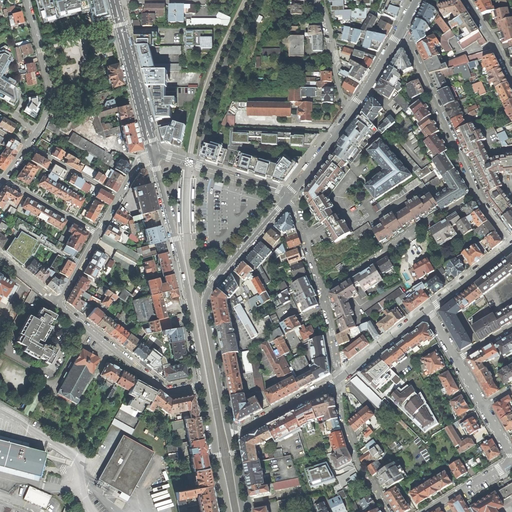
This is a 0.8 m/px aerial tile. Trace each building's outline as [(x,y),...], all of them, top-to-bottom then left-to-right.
[(57,18),(51,0),(35,0),(36,1),(35,2),(37,9),(38,8),(40,17),(41,17),(43,24),(50,22),(50,23),(58,22),(57,18)] [(51,0),(57,18),(81,12),(78,0),(51,0)] [(78,0),(81,12),(89,10),(86,0),(78,0)] [(86,0),(89,10),(90,13),(89,13),(91,21),(95,20),(96,22),(100,21),(99,18),(107,16),(102,0),(86,0)] [(348,12),(346,0),(328,0),(329,1),(329,4),(332,4),(333,6),(333,8),(331,8),(332,14),(332,19),(335,19),(335,21),(335,23),(351,22),(351,19),(352,12),(348,12)] [(384,0),(379,12),(395,20),(403,0),(384,0)] [(491,0),(475,4),(479,10),(482,15),(493,12),(495,11),(494,8),(493,9),(491,0)] [(508,8),(505,0),(498,0),(501,10),(508,8)] [(439,6),(438,6),(440,11),(441,14),(440,15),(448,26),(450,25),(468,13),(463,6),(460,2),(458,1),(439,6)] [(421,11),(417,19),(425,23),(429,25),(431,21),(433,21),(435,17),(433,16),(436,10),(434,8),(432,7),(425,3),(421,11)] [(165,14),(165,8),(165,5),(145,5),(145,14),(165,14)] [(170,22),(184,22),(184,13),(195,13),(196,5),(176,5),(165,5),(165,8),(170,8),(170,13),(168,13),(168,16),(170,16),(170,22)] [(303,10),(303,5),(292,5),(290,5),(290,8),(292,8),(292,9),(289,9),(289,14),(292,14),(292,15),(302,15),(303,10)] [(21,9),(16,11),(15,6),(6,8),(7,9),(8,17),(11,16),(12,20),(13,19),(14,25),(24,22),(23,17),(21,9)] [(511,18),(511,19),(508,8),(501,10),(495,11),(493,12),(496,23),(497,23),(498,27),(503,43),(508,42),(511,40),(511,18)] [(351,19),(366,20),(368,10),(352,10),(352,12),(351,19)] [(473,22),(468,13),(450,25),(452,29),(459,25),(465,35),(459,39),(458,40),(459,41),(461,43),(479,32),(473,22)] [(165,16),(165,14),(145,14),(143,14),(143,20),(143,26),(153,26),(153,21),(154,21),(156,20),(156,17),(158,17),(158,16),(165,16)] [(376,34),(378,30),(372,28),(378,18),(371,14),(362,31),(363,31),(376,34)] [(451,30),(448,26),(440,15),(437,21),(441,27),(446,33),(451,30)] [(228,26),(231,19),(225,19),(225,16),(219,16),(219,19),(192,18),(192,24),(191,24),(191,26),(196,26),(216,26),(222,26),(228,26)] [(414,38),(415,42),(425,23),(417,19),(414,26),(411,32),(414,38)] [(378,34),(387,36),(391,29),(392,26),(385,21),(385,22),(382,20),(379,26),(381,27),(378,34)] [(321,31),(320,27),(310,27),(309,34),(306,34),(306,36),(323,36),(321,31)] [(368,39),(365,49),(378,52),(387,37),(345,27),(343,35),(338,34),(337,40),(358,46),(362,38),(368,39)] [(214,47),(214,31),(205,31),(205,30),(201,30),(201,31),(187,31),(187,46),(193,46),(196,46),(214,47)] [(455,36),(451,30),(446,33),(437,39),(440,45),(446,53),(449,61),(455,58),(453,51),(453,50),(449,45),(449,40),(455,36)] [(482,35),(479,32),(461,43),(459,41),(458,43),(463,50),(477,41),(481,47),(487,43),(482,35)] [(134,33),(138,46),(150,46),(155,46),(155,44),(158,44),(158,38),(155,38),(155,33),(134,33)] [(304,57),(305,36),(289,36),(289,44),(289,57),(304,57)] [(323,43),(323,36),(309,36),(309,38),(313,38),(313,51),(323,51),(323,43)] [(421,55),(425,63),(439,57),(435,47),(440,45),(437,39),(435,36),(428,40),(429,41),(417,46),(421,55)] [(14,45),(17,63),(22,62),(22,60),(23,60),(23,57),(21,58),(19,50),(22,49),(24,55),(25,55),(26,57),(27,56),(27,55),(32,53),(32,50),(30,44),(29,44),(28,41),(14,45)] [(140,58),(144,72),(156,72),(150,46),(138,46),(140,58)] [(367,57),(362,66),(368,70),(373,62),(376,56),(357,50),(342,46),(340,50),(347,53),(364,58),(364,56),(367,57)] [(262,57),(281,57),(281,48),(262,48),(262,57)] [(428,70),(431,75),(467,64),(476,61),(482,59),(494,56),(492,51),(491,49),(467,57),(466,56),(447,64),(447,65),(445,66),(441,56),(439,57),(425,63),(428,70)] [(0,97),(14,105),(18,99),(16,88),(13,86),(15,81),(9,77),(8,80),(2,76),(13,58),(12,54),(8,52),(5,50),(0,51),(0,97)] [(394,61),(390,67),(399,73),(399,72),(401,69),(402,69),(403,69),(404,73),(413,69),(405,50),(401,50),(394,61)] [(496,61),(494,56),(482,59),(485,64),(482,65),(485,70),(487,69),(489,74),(501,69),(496,61)] [(14,63),(13,58),(2,76),(8,80),(9,77),(6,76),(14,63)] [(351,77),(360,83),(364,77),(368,70),(362,66),(352,61),(350,64),(354,67),(354,68),(351,74),(352,74),(351,77)] [(28,73),(36,71),(34,66),(34,63),(26,65),(27,70),(19,71),(19,75),(28,73)] [(119,64),(106,67),(109,75),(107,76),(108,80),(109,79),(112,87),(124,84),(121,74),(119,64)] [(434,84),(438,93),(448,88),(443,75),(444,75),(445,76),(447,77),(462,72),(465,81),(469,80),(472,78),(470,72),(469,69),(467,64),(431,75),(434,84)] [(398,92),(402,89),(400,87),(401,86),(402,85),(399,83),(401,80),(399,79),(401,77),(398,74),(399,73),(390,67),(386,73),(382,80),(392,86),(396,90),(398,92)] [(489,74),(478,79),(479,81),(488,77),(492,85),(494,84),(496,89),(508,84),(504,76),(501,69),(489,74)] [(28,85),(36,83),(35,80),(34,72),(28,73),(28,74),(19,75),(20,81),(27,80),(28,85)] [(167,87),(167,72),(160,72),(156,72),(144,72),(146,80),(148,87),(167,87)] [(332,76),(332,72),(322,72),(322,82),(329,82),(332,82),(332,76)] [(343,87),(353,93),(356,90),(359,85),(338,73),(339,76),(346,80),(343,87)] [(390,99),(396,90),(392,86),(382,80),(379,86),(376,91),(390,99)] [(412,98),(413,97),(424,92),(421,86),(419,80),(408,85),(407,85),(409,88),(408,88),(412,98)] [(481,82),(475,85),(472,86),(475,94),(479,93),(480,96),(493,90),(492,88),(485,91),(481,82)] [(511,92),(511,91),(508,84),(496,89),(504,105),(511,101),(511,92)] [(167,87),(148,87),(153,105),(155,117),(157,117),(156,118),(157,121),(165,119),(164,116),(172,115),(172,108),(175,108),(175,103),(175,99),(167,99),(167,92),(169,92),(170,88),(167,87)] [(441,100),(445,108),(455,103),(452,98),(454,97),(452,94),(451,95),(449,91),(453,89),(452,87),(448,88),(438,93),(441,100)] [(333,88),(329,88),(318,88),(302,88),(282,88),(282,93),(290,93),(290,103),(302,103),(302,99),(307,98),(307,97),(316,97),(316,98),(323,98),(323,103),(333,103),(333,95),(333,88)] [(404,109),(410,103),(399,93),(394,99),(404,109)] [(24,112),(35,117),(37,113),(40,108),(39,107),(41,103),(36,100),(36,99),(36,97),(30,98),(30,101),(24,112)] [(115,103),(114,100),(110,102),(111,104),(110,105),(109,103),(107,104),(107,105),(101,107),(100,103),(95,104),(96,109),(100,122),(103,121),(101,117),(117,112),(115,103)] [(375,100),(370,100),(367,105),(363,113),(372,123),(379,116),(378,115),(383,109),(375,100)] [(424,132),(429,139),(436,134),(440,131),(437,128),(436,128),(435,126),(437,124),(436,123),(435,121),(433,123),(431,121),(432,120),(429,117),(432,115),(429,111),(427,109),(429,107),(428,106),(427,105),(425,106),(423,104),(424,104),(421,100),(418,102),(412,106),(410,108),(413,112),(412,112),(418,120),(418,119),(421,123),(418,125),(421,128),(420,129),(423,133),(424,132)] [(312,103),(302,103),(290,103),(278,102),(239,102),(233,102),(226,116),(231,119),(235,111),(238,109),(248,109),(248,115),(292,116),(292,106),(300,106),(302,106),(302,110),(300,110),(298,110),(298,116),(302,116),(302,121),(312,121),(312,111),(312,103)] [(448,114),(451,121),(462,116),(463,116),(457,102),(455,103),(445,108),(448,114)] [(412,106),(410,103),(404,109),(407,112),(409,110),(409,109),(410,108),(412,106)] [(129,104),(117,107),(118,112),(118,113),(121,126),(133,122),(131,114),(129,104)] [(96,133),(106,138),(101,124),(95,109),(60,128),(49,121),(45,128),(109,166),(116,152),(112,152),(111,155),(73,133),(71,130),(89,120),(93,122),(96,133)] [(328,231),(336,243),(343,238),(349,235),(353,232),(345,220),(341,223),(337,217),(340,215),(329,197),(350,169),(347,165),(346,164),(359,146),(365,139),(374,126),(372,123),(363,113),(359,119),(354,126),(346,136),(342,142),(336,151),(338,153),(329,164),(309,189),(306,193),(304,194),(304,195),(306,196),(311,205),(310,206),(312,209),(318,218),(323,225),(324,224),(327,228),(329,231),(328,231)] [(456,131),(457,131),(467,126),(462,116),(451,121),(453,126),(456,131)] [(395,123),(390,117),(385,122),(386,123),(378,130),(382,135),(395,123)] [(0,126),(4,129),(11,133),(15,125),(2,118),(1,120),(0,119),(0,126)] [(136,131),(133,122),(121,126),(127,152),(140,149),(136,131)] [(106,138),(120,133),(118,126),(110,129),(110,128),(108,124),(105,125),(104,123),(101,124),(106,138)] [(182,148),(187,126),(175,123),(175,125),(171,126),(169,126),(168,125),(158,127),(159,131),(160,135),(161,136),(160,136),(162,136),(164,142),(165,143),(168,144),(175,146),(182,148)] [(467,156),(470,155),(484,148),(482,142),(485,140),(481,131),(477,132),(473,124),(467,126),(457,131),(460,137),(459,137),(460,140),(462,144),(463,143),(467,156)] [(502,127),(495,131),(500,141),(501,143),(502,146),(511,145),(511,138),(507,139),(502,127)] [(244,132),(238,132),(238,134),(238,139),(241,139),(241,142),(242,142),(245,142),(249,142),(250,137),(263,138),(262,143),(266,143),(270,143),(270,145),(278,145),(278,138),(291,139),(291,146),(303,146),(303,145),(303,144),(310,144),(314,139),(316,139),(319,134),(315,134),(315,135),(312,135),(312,134),(305,134),(303,134),(303,135),(296,134),(293,134),(275,133),(273,133),(268,133),(265,132),(244,132)] [(238,139),(238,134),(233,134),(233,143),(242,143),(242,142),(241,142),(241,139),(238,139)] [(435,155),(437,158),(445,153),(448,150),(445,147),(444,145),(446,143),(445,142),(444,141),(441,142),(440,140),(436,134),(429,139),(427,141),(431,146),(429,148),(434,155),(435,155)] [(2,139),(0,142),(0,143),(16,153),(19,149),(22,145),(10,138),(6,144),(3,142),(4,140),(2,139)] [(381,140),(367,151),(384,171),(382,173),(365,188),(376,200),(392,189),(395,192),(396,192),(399,190),(400,189),(398,186),(412,176),(385,145),(385,144),(384,143),(384,144),(381,140)] [(44,151),(48,143),(44,141),(40,149),(44,151)] [(0,147),(4,150),(0,155),(9,162),(12,158),(16,153),(0,143),(0,147)] [(223,165),(228,150),(223,149),(223,147),(212,144),(212,146),(204,144),(202,157),(206,158),(206,160),(212,161),(223,165)] [(55,158),(59,160),(64,152),(56,147),(51,156),(55,158)] [(478,174),(488,194),(500,188),(502,187),(497,175),(500,173),(504,173),(504,174),(511,173),(511,154),(507,155),(507,157),(495,158),(490,160),(484,148),(470,155),(478,174)] [(265,177),(283,183),(289,175),(302,158),(283,157),(278,164),(239,152),(234,168),(265,177)] [(43,158),(34,153),(30,161),(31,161),(41,167),(45,169),(49,162),(43,158)] [(455,169),(454,167),(455,160),(454,158),(454,157),(450,160),(445,153),(437,158),(422,170),(420,168),(417,165),(412,169),(419,177),(420,180),(434,170),(438,176),(430,181),(432,185),(455,169)] [(79,172),(82,167),(77,164),(78,161),(66,154),(64,158),(67,160),(65,164),(71,167),(79,172)] [(83,161),(89,165),(93,157),(87,154),(83,161)] [(0,155),(0,168),(3,170),(6,167),(9,162),(0,155)] [(128,170),(131,166),(120,159),(114,169),(125,175),(128,170)] [(40,169),(41,167),(31,161),(30,164),(28,163),(25,166),(22,170),(33,176),(37,169),(37,168),(40,169)] [(58,167),(54,165),(50,172),(54,175),(59,177),(63,170),(58,167)] [(82,171),(94,178),(97,172),(86,165),(82,171)] [(122,181),(124,177),(110,169),(109,171),(108,170),(104,176),(105,176),(109,179),(120,185),(122,181)] [(129,189),(133,188),(149,184),(145,170),(142,169),(137,175),(136,177),(129,189)] [(438,205),(442,210),(446,207),(446,208),(468,194),(469,191),(465,184),(458,174),(455,169),(432,185),(434,187),(445,180),(450,188),(434,199),(438,205)] [(36,178),(33,176),(22,170),(16,178),(21,181),(28,185),(29,183),(32,185),(36,178)] [(67,172),(63,170),(59,177),(63,179),(67,172)] [(41,187),(46,190),(51,180),(54,175),(50,172),(47,178),(43,175),(37,185),(41,187)] [(101,183),(105,176),(104,176),(97,172),(94,178),(93,179),(97,181),(101,183)] [(78,178),(73,175),(68,183),(79,189),(84,182),(84,181),(78,178)] [(118,188),(120,185),(109,179),(105,186),(109,188),(116,192),(118,188)] [(48,191),(52,193),(57,183),(51,180),(46,190),(48,191)] [(89,184),(84,182),(79,189),(84,192),(89,184)] [(224,184),(216,182),(214,190),(222,192),(224,184)] [(58,196),(66,201),(71,191),(57,183),(52,193),(58,196)] [(133,188),(140,214),(156,210),(152,197),(149,184),(133,188)] [(0,207),(1,209),(7,200),(16,205),(21,195),(13,190),(5,185),(0,191),(0,207)] [(489,202),(502,219),(510,213),(511,211),(511,205),(510,204),(511,203),(502,192),(500,188),(488,194),(485,195),(487,199),(489,202)] [(100,189),(96,197),(109,204),(113,197),(106,193),(100,189)] [(69,203),(71,204),(77,195),(71,191),(66,201),(69,203)] [(383,224),(373,230),(380,242),(384,240),(385,241),(401,230),(403,229),(403,228),(416,220),(417,221),(419,219),(435,209),(434,208),(438,205),(434,199),(431,194),(421,200),(419,197),(406,205),(408,208),(396,216),(393,213),(381,221),(383,224)] [(79,208),(84,199),(77,195),(71,204),(75,206),(79,208)] [(27,198),(22,207),(26,210),(24,213),(28,216),(30,212),(35,203),(30,200),(27,198)] [(103,205),(93,200),(90,205),(100,211),(101,208),(103,205)] [(39,205),(35,203),(30,212),(37,216),(43,207),(39,205)] [(467,214),(469,217),(480,210),(476,204),(474,203),(472,203),(462,210),(465,215),(467,214)] [(98,213),(100,211),(90,205),(87,211),(96,216),(98,213)] [(115,213),(113,218),(125,225),(129,216),(125,214),(126,211),(120,205),(115,213)] [(16,210),(11,207),(7,212),(13,215),(16,210)] [(46,209),(43,207),(37,216),(45,221),(50,212),(46,209)] [(95,220),(96,216),(87,211),(83,209),(80,214),(93,222),(95,220)] [(148,228),(160,225),(158,217),(156,210),(140,214),(132,216),(132,219),(133,220),(136,219),(143,217),(145,224),(146,223),(148,228)] [(475,223),(479,228),(488,221),(482,213),(480,210),(469,217),(468,219),(467,219),(471,225),(475,223)] [(511,211),(510,213),(502,219),(507,225),(511,231),(511,211)] [(54,214),(50,212),(45,221),(53,225),(58,216),(54,214)] [(453,227),(457,224),(462,221),(457,213),(443,221),(430,230),(440,247),(458,235),(453,227)] [(284,238),(286,238),(297,234),(290,214),(287,214),(281,220),(275,227),(282,233),(283,232),(285,234),(285,235),(284,235),(284,236),(283,236),(284,238)] [(62,218),(58,216),(53,225),(61,230),(66,221),(62,218)] [(472,225),(471,225),(467,219),(468,219),(467,218),(464,219),(462,221),(457,224),(465,236),(475,229),(476,230),(477,229),(476,228),(473,230),(470,226),(472,225)] [(132,219),(130,220),(129,221),(132,233),(131,233),(137,237),(136,232),(134,223),(133,220),(132,219)] [(484,235),(486,238),(496,231),(492,226),(488,221),(479,228),(477,229),(476,230),(481,237),(484,235)] [(369,222),(350,235),(353,241),(372,229),(369,222)] [(72,233),(65,245),(66,246),(69,248),(76,252),(81,243),(87,233),(72,224),(68,231),(72,233)] [(164,241),(160,225),(148,228),(146,229),(147,234),(148,234),(150,242),(149,243),(150,245),(156,243),(164,241)] [(106,230),(104,234),(118,242),(120,240),(117,238),(120,232),(116,230),(117,228),(113,227),(113,228),(108,226),(106,230)] [(273,247),(281,238),(272,231),(268,235),(264,239),(273,247)] [(486,238),(480,242),(485,249),(488,248),(488,246),(488,245),(489,244),(492,249),(495,247),(502,242),(502,240),(496,231),(486,238)] [(140,248),(137,237),(131,233),(128,240),(127,239),(124,245),(132,250),(140,248)] [(117,249),(112,258),(130,273),(141,255),(132,250),(124,245),(104,234),(101,240),(117,249)] [(286,250),(301,244),(298,236),(297,234),(286,238),(288,244),(285,245),(286,250)] [(166,246),(164,241),(156,243),(159,254),(167,252),(166,246)] [(480,242),(462,254),(466,258),(465,259),(467,262),(468,262),(471,266),(478,261),(488,253),(485,249),(480,242)] [(265,260),(272,252),(261,243),(258,247),(254,251),(265,260)] [(143,258),(156,255),(156,251),(150,253),(148,245),(140,248),(143,258)] [(276,252),(277,253),(280,255),(285,254),(282,246),(276,252)] [(286,253),(290,264),(301,260),(299,254),(297,249),(286,253)] [(93,257),(89,263),(99,269),(106,256),(96,250),(93,257)] [(257,269),(265,260),(254,251),(250,255),(247,260),(257,269)] [(170,262),(167,252),(159,254),(157,254),(160,262),(158,263),(156,265),(156,264),(154,264),(154,263),(153,260),(145,262),(145,266),(144,266),(145,273),(147,272),(148,276),(157,274),(155,269),(157,268),(159,266),(160,265),(163,276),(173,274),(170,262)] [(70,272),(75,265),(63,258),(55,253),(48,265),(50,266),(48,269),(52,271),(59,260),(63,262),(64,261),(65,262),(59,272),(67,277),(70,272)] [(271,259),(274,262),(280,255),(277,253),(271,259)] [(480,281),(475,285),(483,295),(511,273),(511,272),(511,256),(511,257),(505,261),(492,272),(480,281)] [(391,269),(394,267),(388,257),(382,260),(377,264),(383,274),(385,272),(386,273),(391,270),(391,269)] [(29,271),(34,275),(41,267),(36,263),(38,260),(35,258),(26,268),(29,271)] [(420,279),(424,277),(423,276),(425,275),(423,273),(426,271),(428,274),(434,271),(428,259),(421,263),(413,267),(420,279)] [(449,269),(446,271),(450,276),(452,274),(455,278),(460,274),(465,271),(462,267),(463,266),(460,261),(458,262),(455,259),(446,265),(449,269)] [(249,279),(253,275),(252,273),(254,271),(244,262),(240,267),(235,273),(245,281),(248,278),(249,279)] [(83,273),(93,278),(99,269),(89,263),(86,268),(83,273)] [(295,278),(306,274),(304,267),(302,263),(291,267),(295,278)] [(53,272),(52,271),(48,269),(47,268),(46,270),(41,267),(34,275),(39,279),(42,282),(48,275),(50,276),(53,272)] [(383,280),(374,267),(371,269),(370,269),(367,271),(366,271),(358,275),(351,280),(356,288),(360,285),(364,290),(375,283),(376,284),(383,280)] [(264,273),(258,276),(259,278),(264,286),(269,283),(264,273)] [(141,283),(145,281),(144,279),(138,274),(135,278),(141,283)] [(175,280),(173,274),(163,276),(164,279),(165,283),(159,285),(158,281),(157,278),(147,281),(148,283),(145,284),(146,288),(149,288),(151,295),(161,292),(164,291),(177,288),(175,280)] [(0,295),(4,297),(4,296),(9,299),(16,287),(11,284),(11,283),(0,276),(0,275),(0,295)] [(78,281),(75,286),(89,294),(91,292),(91,291),(87,289),(86,291),(84,290),(85,288),(87,289),(88,286),(87,285),(89,281),(80,276),(78,281)] [(252,339),(258,336),(235,297),(233,295),(239,288),(233,276),(227,283),(220,290),(230,299),(233,304),(232,305),(235,310),(252,339)] [(421,280),(422,283),(426,288),(427,290),(429,289),(431,291),(432,290),(435,294),(440,290),(445,286),(437,276),(430,282),(425,277),(421,280)] [(306,277),(292,286),(295,291),(294,291),(298,298),(296,299),(297,302),(298,301),(304,312),(319,306),(316,300),(315,297),(317,296),(314,289),(313,287),(311,287),(310,285),(306,277)] [(59,292),(66,280),(64,278),(61,282),(59,280),(57,280),(53,278),(47,285),(51,289),(56,293),(59,292)] [(258,295),(249,299),(252,309),(252,310),(271,299),(264,286),(259,278),(255,280),(253,282),(261,295),(258,296),(258,295)] [(409,291),(411,289),(413,288),(409,282),(410,282),(408,278),(402,282),(403,284),(404,283),(409,291)] [(340,328),(342,333),(356,328),(352,317),(354,316),(348,300),(358,294),(362,299),(367,296),(364,290),(360,285),(356,288),(351,280),(330,294),(333,302),(339,318),(340,321),(338,321),(341,328),(340,328)] [(279,285),(283,293),(287,290),(288,289),(284,282),(279,285)] [(416,295),(413,297),(420,306),(426,301),(429,299),(423,291),(426,288),(422,283),(413,288),(411,289),(416,295)] [(470,289),(465,292),(473,303),(475,301),(483,295),(475,285),(470,289)] [(72,306),(83,314),(90,305),(79,299),(81,295),(89,299),(89,298),(92,300),(91,303),(96,306),(100,301),(89,294),(75,286),(67,302),(72,306)] [(178,292),(177,288),(164,291),(166,296),(169,295),(170,298),(179,295),(178,292)] [(119,298),(124,301),(130,293),(124,289),(119,298)] [(370,318),(373,316),(382,310),(385,307),(396,300),(404,294),(400,289),(379,304),(379,303),(365,313),(369,318),(370,318)] [(94,294),(91,292),(89,294),(100,301),(104,294),(96,290),(94,294)] [(107,290),(104,294),(106,296),(101,303),(107,307),(112,299),(114,301),(117,297),(107,290)] [(229,311),(235,310),(232,305),(233,304),(230,299),(220,290),(213,298),(215,309),(219,328),(232,325),(229,311)] [(277,308),(290,301),(288,298),(287,296),(290,294),(287,290),(283,293),(278,295),(280,299),(274,302),(277,308)] [(140,324),(148,322),(167,317),(165,308),(161,292),(151,295),(133,300),(138,319),(137,320),(139,322),(140,324)] [(460,296),(455,300),(460,307),(462,310),(462,311),(470,305),(473,303),(465,292),(460,296)] [(396,300),(400,305),(403,303),(402,301),(407,297),(405,293),(404,294),(396,300)] [(413,297),(404,304),(411,313),(414,310),(420,306),(413,297)] [(445,321),(450,330),(460,323),(455,315),(462,310),(460,307),(455,300),(442,311),(441,314),(443,317),(445,321)] [(511,305),(495,316),(502,327),(511,320),(511,305)] [(390,314),(385,307),(382,310),(385,314),(388,317),(394,325),(400,321),(405,317),(398,308),(390,314)] [(55,353),(56,350),(54,349),(55,348),(52,347),(50,346),(48,345),(46,348),(45,348),(46,346),(43,344),(42,346),(36,343),(38,339),(43,342),(50,327),(47,325),(48,323),(49,324),(51,321),(50,320),(51,318),(53,319),(56,315),(51,313),(47,310),(46,310),(41,308),(40,310),(38,313),(39,313),(37,315),(40,317),(38,317),(37,319),(38,319),(37,320),(29,315),(19,333),(21,334),(20,337),(19,336),(17,339),(18,340),(17,342),(25,346),(22,351),(37,359),(38,356),(39,357),(39,355),(41,356),(40,358),(43,359),(44,358),(46,360),(45,362),(49,364),(55,353)] [(91,321),(96,324),(103,315),(101,314),(102,313),(95,308),(87,318),(91,321)] [(274,326),(280,324),(280,323),(275,314),(269,317),(274,326)] [(492,333),(502,327),(495,316),(494,314),(472,327),(480,340),(492,333)] [(59,317),(56,315),(53,319),(51,318),(50,320),(51,321),(49,324),(48,323),(47,325),(50,327),(53,328),(59,317)] [(101,329),(108,334),(115,325),(113,323),(111,322),(112,321),(107,317),(106,318),(103,316),(104,316),(103,315),(96,324),(101,329)] [(268,330),(274,326),(269,317),(268,315),(262,319),(268,330)] [(146,328),(143,328),(146,334),(162,331),(171,329),(170,323),(169,316),(167,317),(148,322),(150,329),(146,329),(146,328)] [(286,335),(287,335),(301,327),(298,321),(296,316),(280,323),(280,324),(286,335)] [(388,330),(394,325),(388,317),(386,319),(377,325),(380,328),(379,329),(380,330),(381,331),(384,329),(386,332),(388,330)] [(372,321),(360,326),(363,332),(368,329),(375,340),(378,338),(381,336),(373,323),(372,321)] [(462,350),(472,344),(460,323),(450,330),(456,341),(462,350)] [(114,338),(121,344),(129,334),(115,324),(115,325),(108,334),(114,338)] [(234,336),(232,325),(219,328),(220,331),(223,350),(226,349),(236,347),(237,345),(236,336),(234,336)] [(301,342),(315,335),(312,328),(311,326),(306,329),(304,325),(301,327),(295,330),(300,341),(301,342)] [(404,360),(407,358),(405,355),(412,350),(414,351),(420,346),(424,353),(426,352),(433,348),(431,346),(437,343),(427,325),(423,325),(417,329),(417,330),(415,331),(412,333),(394,347),(394,348),(392,349),(389,351),(380,358),(390,369),(403,359),(404,360)] [(357,337),(361,334),(361,333),(358,327),(356,328),(342,333),(336,336),(338,342),(339,346),(350,342),(347,335),(350,334),(351,339),(357,337)] [(181,328),(171,329),(162,331),(164,344),(169,343),(172,343),(183,341),(182,334),(181,328)] [(282,384),(265,393),(272,405),(274,404),(296,392),(301,390),(295,378),(297,377),(292,367),(290,369),(283,355),(289,352),(285,344),(283,341),(286,339),(284,336),(280,329),(269,335),(271,340),(255,347),(269,374),(273,372),(275,375),(276,374),(282,384)] [(292,346),(300,341),(295,330),(287,335),(292,346)] [(137,357),(152,368),(168,364),(173,362),(169,343),(164,344),(162,331),(146,334),(144,336),(139,343),(131,352),(137,357)] [(126,348),(131,352),(139,343),(137,341),(137,340),(129,334),(121,344),(126,348)] [(497,344),(499,348),(503,355),(511,350),(511,334),(506,338),(504,339),(503,340),(497,344)] [(346,355),(350,359),(360,352),(369,344),(363,336),(344,351),(346,355)] [(315,366),(311,368),(317,381),(324,378),(331,374),(326,349),(324,337),(316,339),(311,341),(312,349),(311,349),(312,350),(311,350),(311,351),(312,351),(312,353),(313,352),(315,361),(316,364),(315,366)] [(184,348),(183,341),(172,343),(175,358),(186,356),(184,348)] [(487,347),(483,349),(489,359),(490,360),(493,359),(499,356),(496,350),(499,348),(497,344),(494,346),(493,344),(487,347)] [(239,354),(237,345),(236,347),(226,349),(223,350),(224,356),(236,354),(239,354)] [(95,369),(98,364),(97,363),(100,358),(82,349),(79,354),(78,353),(75,358),(77,359),(69,374),(66,372),(61,383),(63,384),(58,393),(70,400),(70,401),(72,402),(73,401),(78,404),(80,399),(78,397),(80,393),(83,394),(88,384),(86,383),(91,373),(92,373),(94,368),(95,369)] [(467,359),(475,374),(485,368),(482,363),(489,359),(483,349),(475,354),(467,359)] [(243,353),(246,373),(253,372),(251,361),(249,352),(243,353)] [(430,373),(431,374),(445,367),(444,365),(445,364),(441,357),(439,352),(437,353),(436,352),(423,359),(423,361),(422,362),(424,366),(422,367),(424,371),(426,370),(429,374),(430,373)] [(226,366),(228,377),(240,375),(236,354),(224,356),(226,366)] [(290,363),(292,367),(297,377),(295,378),(301,390),(304,388),(303,385),(306,384),(308,383),(309,385),(317,381),(311,368),(304,355),(290,363)] [(258,360),(251,361),(253,372),(257,393),(262,392),(264,391),(261,377),(258,360)] [(112,389),(115,383),(122,371),(117,368),(114,366),(113,365),(112,365),(108,363),(101,375),(108,379),(105,385),(112,389)] [(166,380),(187,376),(185,368),(184,364),(169,367),(168,364),(152,368),(156,372),(163,370),(165,379),(166,380)] [(511,365),(498,374),(504,385),(510,381),(511,380),(511,365)] [(479,381),(482,386),(492,380),(493,380),(486,368),(485,368),(475,374),(479,381)] [(429,392),(425,385),(423,382),(416,370),(406,377),(422,397),(429,392)] [(127,390),(134,377),(128,374),(122,371),(115,383),(127,390)] [(252,393),(256,393),(257,393),(253,372),(246,373),(240,375),(228,377),(230,387),(232,397),(244,395),(241,379),(249,378),(252,393)] [(442,385),(443,387),(453,382),(451,378),(451,377),(448,372),(439,377),(443,384),(442,385)] [(389,412),(391,410),(369,388),(357,376),(351,380),(387,414),(389,412)] [(433,436),(444,429),(448,427),(443,416),(429,430),(421,422),(424,418),(382,377),(377,381),(369,388),(391,410),(408,427),(419,437),(425,444),(431,440),(430,439),(433,436)] [(130,400),(127,406),(138,411),(139,412),(142,406),(141,406),(143,402),(148,405),(155,392),(156,390),(145,384),(136,379),(128,394),(133,397),(131,401),(130,400)] [(488,397),(499,391),(496,385),(492,380),(482,386),(486,393),(488,397)] [(447,392),(450,396),(459,391),(456,386),(455,385),(453,382),(443,387),(444,389),(442,390),(444,394),(447,392)] [(30,401),(37,404),(46,388),(39,384),(30,401)] [(157,389),(156,390),(155,392),(148,405),(146,408),(151,411),(156,403),(168,413),(170,399),(162,393),(157,389)] [(261,402),(266,400),(263,394),(262,392),(257,393),(256,393),(261,402)] [(270,406),(272,405),(265,393),(263,394),(266,400),(270,406)] [(188,396),(182,397),(185,410),(188,409),(189,410),(191,418),(198,417),(194,395),(188,396)] [(237,420),(240,422),(263,410),(257,398),(250,402),(251,405),(247,407),(245,395),(244,395),(232,397),(234,408),(237,420)] [(450,402),(460,420),(467,416),(465,412),(469,410),(467,406),(467,405),(468,404),(467,402),(466,401),(464,400),(464,401),(461,396),(450,402)] [(497,413),(501,420),(511,413),(511,410),(510,408),(511,406),(511,401),(509,396),(493,406),(497,413)] [(177,398),(170,399),(168,413),(185,410),(182,397),(177,398)] [(327,421),(338,418),(335,407),(336,407),(335,403),(336,403),(335,401),(334,398),(328,400),(328,398),(323,399),(316,401),(316,402),(312,403),(314,407),(317,418),(325,415),(327,421)] [(432,408),(435,405),(430,399),(427,402),(432,408)] [(120,409),(135,417),(138,411),(127,406),(123,403),(120,409)] [(304,409),(305,411),(308,420),(308,421),(314,419),(317,418),(314,407),(308,408),(304,409)] [(369,420),(374,415),(367,407),(363,411),(358,414),(366,423),(367,422),(369,420)] [(406,429),(408,427),(391,410),(389,412),(406,429)] [(300,413),(296,414),(299,423),(308,420),(305,411),(300,413)] [(296,414),(295,412),(294,413),(284,418),(268,426),(274,437),(276,441),(284,437),(285,439),(293,435),(292,433),(297,430),(299,429),(301,428),(299,423),(296,414)] [(511,413),(501,420),(505,428),(507,431),(510,430),(511,428),(511,413)] [(363,425),(366,423),(358,414),(348,422),(352,427),(355,431),(363,425)] [(460,455),(475,446),(471,440),(468,439),(462,443),(459,438),(456,434),(466,428),(470,435),(474,433),(475,435),(478,433),(477,431),(480,429),(477,423),(477,421),(476,420),(475,418),(474,418),(473,418),(470,414),(467,416),(460,420),(448,427),(444,429),(460,455)] [(200,427),(198,417),(191,418),(182,420),(173,421),(172,422),(173,430),(186,427),(189,441),(202,439),(200,427)] [(111,424),(132,435),(135,429),(115,418),(111,424)] [(319,424),(317,418),(314,419),(316,426),(318,432),(315,433),(316,434),(312,434),(315,441),(319,440),(319,438),(320,438),(323,437),(322,434),(321,431),(319,424)] [(338,418),(319,424),(321,431),(324,430),(322,425),(325,424),(328,432),(341,428),(340,424),(338,418)] [(373,431),(366,423),(363,425),(364,426),(363,426),(363,428),(365,430),(362,433),(366,437),(373,431)] [(267,440),(274,437),(268,426),(256,433),(240,441),(243,452),(245,464),(259,462),(258,459),(256,446),(262,443),(263,445),(268,442),(267,440)] [(264,458),(258,459),(259,462),(266,460),(291,455),(294,464),(307,460),(306,457),(301,442),(297,430),(292,433),(293,435),(285,439),(284,437),(276,441),(279,446),(281,450),(268,452),(269,456),(264,457),(264,458)] [(344,439),(341,432),(330,435),(332,441),(331,441),(332,446),(333,446),(335,452),(336,451),(346,448),(345,443),(344,439)] [(99,479),(129,496),(154,452),(123,435),(108,462),(105,468),(99,479)] [(22,443),(0,437),(0,440),(21,446),(22,443)] [(423,443),(419,437),(414,442),(418,447),(423,443)] [(203,446),(202,439),(189,441),(173,444),(174,451),(185,449),(185,446),(190,445),(191,449),(189,449),(190,454),(192,454),(192,457),(205,454),(203,446)] [(0,466),(42,477),(45,469),(47,460),(44,459),(46,453),(21,446),(0,440),(0,466)] [(482,446),(485,451),(495,446),(493,442),(492,440),(488,443),(487,441),(484,443),(485,444),(482,446)] [(365,446),(363,442),(358,446),(364,455),(359,459),(362,463),(369,458),(373,464),(377,461),(365,446)] [(368,444),(365,446),(377,461),(378,461),(382,457),(381,456),(384,453),(378,445),(377,446),(373,448),(369,443),(368,444)] [(433,461),(424,446),(419,450),(428,465),(433,461)] [(495,457),(500,454),(495,446),(485,451),(483,452),(486,456),(487,455),(490,460),(495,457)] [(349,454),(346,448),(336,451),(337,453),(334,455),(334,454),(331,456),(338,468),(351,462),(351,460),(351,459),(349,454)] [(177,452),(168,454),(170,461),(179,459),(177,452)] [(206,463),(205,454),(192,457),(191,457),(194,471),(195,471),(208,469),(206,463)] [(473,459),(468,461),(472,467),(476,464),(473,459)] [(262,485),(270,483),(270,482),(264,483),(263,475),(264,475),(263,470),(262,470),(261,463),(266,462),(266,460),(259,462),(245,464),(247,475),(250,488),(262,485)] [(460,460),(449,466),(457,479),(461,477),(462,476),(464,476),(466,475),(466,473),(467,473),(460,460)] [(378,461),(377,461),(373,464),(368,467),(370,471),(373,476),(374,475),(386,468),(382,462),(379,464),(378,461)] [(398,461),(386,468),(374,475),(375,475),(378,473),(381,478),(379,479),(381,482),(383,486),(385,485),(388,489),(389,489),(393,486),(408,477),(398,461)] [(327,462),(305,469),(311,489),(337,481),(327,462)] [(0,466),(0,469),(42,480),(42,477),(0,466)] [(209,476),(208,469),(195,471),(196,481),(195,481),(196,485),(197,485),(198,488),(211,486),(209,476)] [(445,472),(433,479),(440,491),(446,487),(452,484),(445,472)] [(275,490),(302,485),(299,478),(273,483),(275,490)] [(433,479),(422,486),(429,498),(435,494),(440,491),(433,479)] [(511,511),(511,482),(504,487),(471,507),(473,511),(511,511)] [(389,492),(385,495),(389,500),(392,506),(403,499),(399,492),(400,491),(399,489),(397,490),(396,488),(401,485),(399,483),(394,486),(395,489),(392,491),(392,490),(390,491),(389,492)] [(251,496),(270,493),(269,486),(262,488),(262,485),(250,488),(250,492),(251,496)] [(45,509),(51,496),(42,492),(29,486),(23,499),(45,509)] [(212,493),(211,486),(198,488),(176,493),(179,509),(186,507),(185,499),(197,496),(199,505),(214,502),(212,493)] [(410,493),(417,505),(424,500),(429,498),(422,486),(410,493)] [(360,502),(366,511),(368,511),(376,507),(372,501),(370,496),(360,502)] [(453,511),(473,511),(471,507),(469,504),(466,506),(460,496),(456,498),(448,503),(453,511)] [(342,499),(330,504),(333,511),(336,511),(346,508),(342,499)] [(408,505),(403,499),(392,506),(396,511),(406,511),(410,509),(409,507),(411,506),(409,504),(408,505)] [(279,510),(287,508),(285,500),(278,501),(279,510)] [(215,511),(215,509),(214,502),(199,505),(200,511),(187,511),(186,507),(179,509),(179,511),(215,511)] [(324,502),(315,506),(317,511),(328,511),(326,507),(324,502)]
